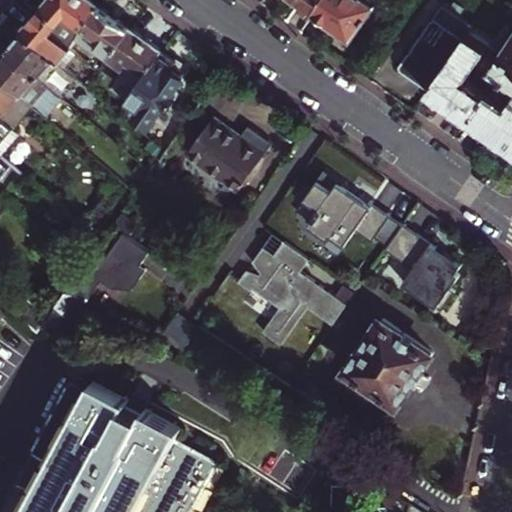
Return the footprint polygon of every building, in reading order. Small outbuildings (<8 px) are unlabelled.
[(45,0),(41,5),(58,21),(72,5),(90,18),(98,4),(92,0),(45,0)] [(314,13),(316,10),(323,0),(302,0),(300,3),(314,13)] [(323,0),(316,10),(354,37),(377,4),(371,0),(323,0)] [(90,18),(77,37),(94,52),(97,48),(111,58),(132,28),(98,4),(90,18)] [(22,26),(65,64),(69,60),(62,54),(77,37),(58,21),(41,5),(22,26)] [(429,84),(432,87),(467,37),(441,19),(438,21),(437,20),(427,34),(428,35),(426,38),(425,37),(415,50),(417,51),(415,55),(413,53),(404,66),(406,67),(404,70),(427,87),(429,84)] [(22,26),(5,47),(62,96),(67,90),(56,81),(68,66),(65,64),(22,26)] [(132,28),(111,58),(126,69),(120,78),(136,90),(163,50),(132,28)] [(447,101),(472,119),(499,82),(511,63),(511,59),(502,53),(471,32),(467,37),(432,87),(430,89),(434,92),(432,96),(444,105),(447,101)] [(511,38),(502,53),(511,59),(511,38)] [(0,52),(0,75),(20,93),(30,102),(33,104),(36,106),(43,97),(55,106),(63,97),(62,96),(5,47),(0,52)] [(170,106),(178,96),(177,88),(186,75),(178,69),(182,63),(163,50),(136,90),(127,102),(139,110),(138,111),(153,122),(163,109),(170,106)] [(511,63),(499,82),(511,91),(511,63)] [(56,81),(67,90),(69,92),(82,78),(68,66),(56,81)] [(0,75),(0,116),(20,93),(0,75)] [(511,91),(499,82),(472,119),(511,147),(511,91)] [(20,93),(0,116),(0,139),(30,102),(20,93)] [(217,116),(190,154),(241,191),(275,144),(252,128),(246,136),(217,116)] [(0,172),(9,162),(0,154),(0,172)] [(327,169),(306,199),(321,210),(311,223),(331,237),(333,233),(347,243),(358,227),(375,239),(378,235),(393,214),(371,201),(366,208),(340,189),(345,182),(327,169)] [(366,208),(371,201),(345,182),(340,189),(366,208)] [(406,222),(388,247),(416,267),(406,282),(445,309),(458,290),(453,287),(462,273),(459,271),(464,263),(406,222)] [(100,241),(45,321),(77,314),(104,274),(114,281),(133,286),(146,267),(139,262),(149,248),(122,229),(109,248),(100,241)] [(303,271),(311,259),(286,241),(276,255),(266,248),(255,263),(264,273),(262,276),(250,271),(241,283),(253,291),(255,289),(282,307),(265,332),(284,344),(310,307),(336,324),(350,304),(303,271)] [(432,352),(383,319),(350,369),(400,404),(432,352)] [(31,463),(4,511),(190,511),(219,459),(178,436),(185,423),(146,403),(143,410),(127,401),(130,394),(99,378),(92,391),(74,381),(31,463)] [(365,511),(367,481),(337,479),(335,511),(349,511),(365,511)]
